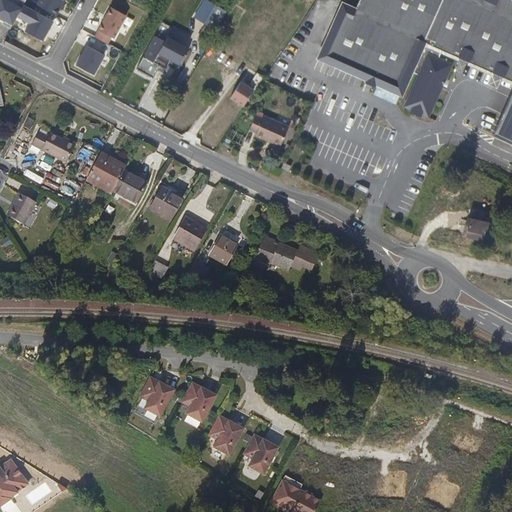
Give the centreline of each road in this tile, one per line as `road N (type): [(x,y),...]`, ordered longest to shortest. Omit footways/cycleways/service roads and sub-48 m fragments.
road 1 (residential): [(249,363),(0,338)]
road 2 (tertiary): [(48,77),(268,189)]
road 3 (tertiary): [(434,260),(391,247),(325,206),(268,189)]
road 4 (tertiary): [(268,189),(366,248),(413,290)]
